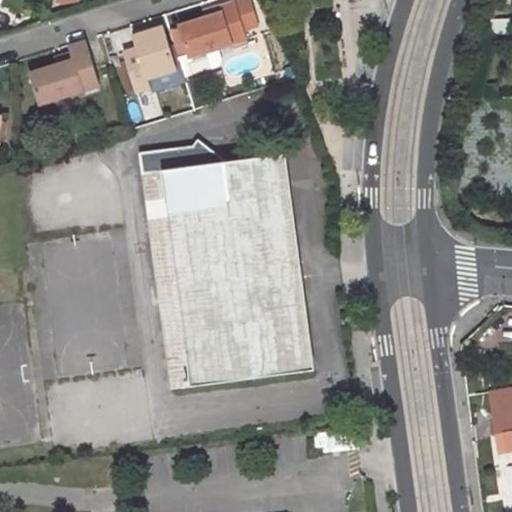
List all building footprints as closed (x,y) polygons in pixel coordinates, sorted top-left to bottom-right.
[(218,18),(202,23),(174,31),(188,75),(212,67),(215,62),(212,51),(241,43),(239,36),(252,32),(243,3),(216,12),(218,18)] [(216,12),(200,16),(202,23),(218,18),(216,12)] [(171,70),(158,29),(129,39),(133,50),(119,55),(131,93),(145,88),(142,79),(171,70)] [(92,88),(81,52),(66,57),(68,63),(53,68),(25,76),(35,106),(92,88)] [(68,63),(66,57),(51,62),(53,68),(68,63)] [(142,153),(145,173),(172,396),(315,377),(288,153),(227,162),(227,159),(201,138),(196,145),(142,153)] [(509,447),(511,446),(511,407),(496,409),(499,433),(511,432),(508,435),(509,447)] [(358,434),(318,439),(319,451),(327,450),(327,455),(360,452),(358,434)]
